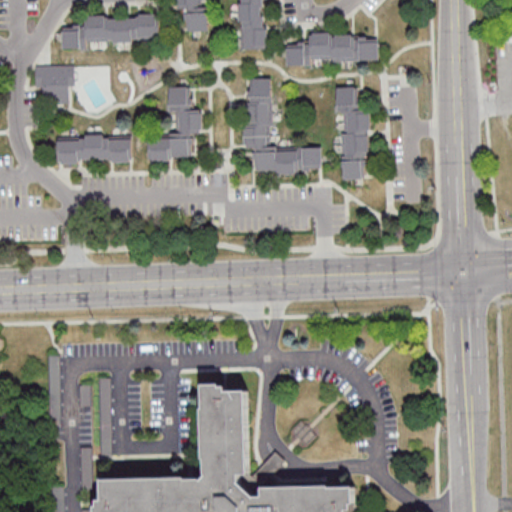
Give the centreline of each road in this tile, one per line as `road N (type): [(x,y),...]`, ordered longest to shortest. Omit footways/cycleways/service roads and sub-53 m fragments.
road 1 (tertiary): [(464,272),(0,290)]
road 2 (tertiary): [(462,175),(457,0)]
road 3 (tertiary): [(472,502),(468,371)]
